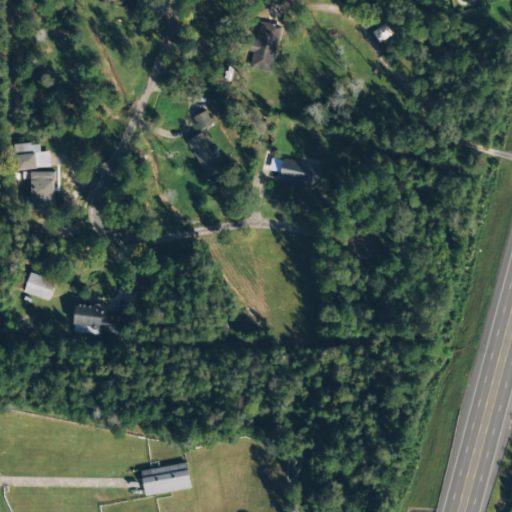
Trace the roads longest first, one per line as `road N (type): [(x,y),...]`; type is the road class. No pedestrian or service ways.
road 1 (residential): [(200,219),(109,246),(70,220),(69,168),(171,0)]
road 2 (trunk): [(460,511),(511,317)]
